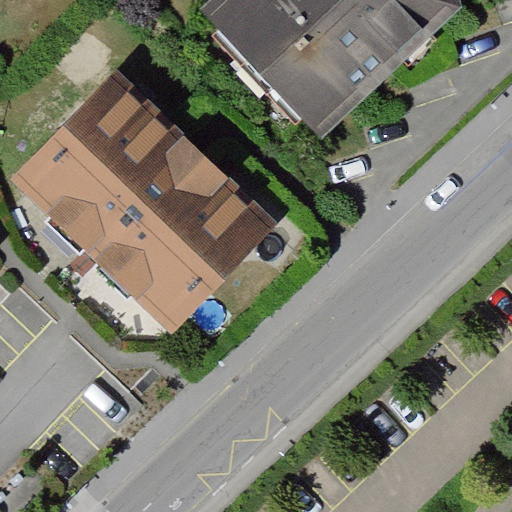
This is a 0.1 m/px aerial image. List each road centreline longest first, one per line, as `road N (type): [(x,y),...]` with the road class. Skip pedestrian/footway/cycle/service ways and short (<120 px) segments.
road 1 (residential): [(511,167),(145,511)]
road 2 (unknown): [(0,249),(96,361),(159,379),(215,446)]
